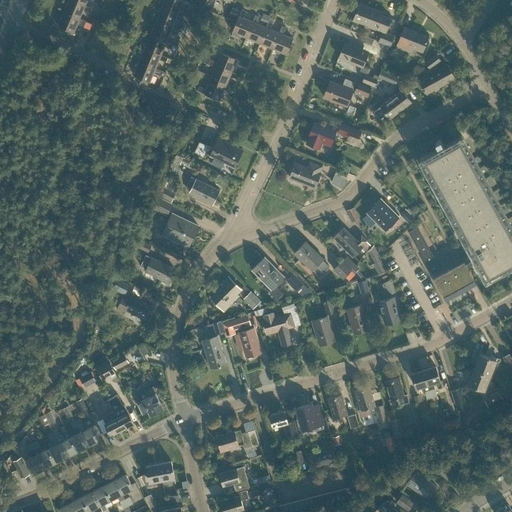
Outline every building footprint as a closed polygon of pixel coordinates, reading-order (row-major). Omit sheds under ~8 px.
[(97,10),(83,4),(74,0),(66,0),(62,10),(78,17),(82,8),(95,14),(97,10)] [(165,0),(162,9),(177,15),(181,6),(191,10),(192,6),(190,4),(178,0),(165,0)] [(383,13),(360,4),(353,20),(383,32),(385,33),(391,19),(382,15),(383,13)] [(184,18),(177,15),(162,9),(156,22),(172,28),(176,19),(185,23),(188,17),(185,16),(184,18)] [(91,23),(78,17),(62,10),(56,24),(71,31),(76,21),(84,25),(82,31),(87,33),(91,23)] [(246,38),(252,22),(243,18),(246,11),(242,10),(233,32),(246,38)] [(259,43),(266,27),(257,24),(259,17),(255,15),(252,22),(246,38),(259,43)] [(272,49),(279,33),(270,29),(273,22),(268,21),(266,27),(259,43),(272,49)] [(182,32),(172,28),(156,22),(151,35),(167,42),(170,33),(180,37),(182,32)] [(282,26),(279,33),(272,49),(286,54),(293,39),(283,35),(286,28),(282,26)] [(428,36),(404,27),(396,47),(408,51),(409,47),(422,52),(428,36)] [(379,41),(390,45),(394,36),(385,33),(383,32),(379,41)] [(177,46),(167,42),(151,35),(145,49),(161,55),(165,46),(175,50),(177,46)] [(345,43),(339,57),(363,67),(369,53),(345,43)] [(171,59),(161,55),(145,49),(140,62),(156,68),(159,59),(169,63),(171,59)] [(209,64),(215,67),(231,73),(237,60),(221,53),(217,62),(210,60),(209,64)] [(427,76),(419,80),(427,94),(455,78),(447,64),(438,70),(435,65),(441,61),(436,54),(426,62),(429,68),(424,71),(427,76)] [(166,72),(156,68),(140,62),(134,76),(141,79),(139,84),(147,87),(149,82),(150,82),(154,73),(164,77),(166,72)] [(225,87),(231,73),(215,67),(211,76),(205,73),(203,77),(210,80),(225,87)] [(195,74),(193,79),(197,81),(199,76),(203,77),(205,73),(200,71),(199,70),(197,72),(195,74)] [(378,78),(366,73),(362,82),(375,86),(378,78)] [(398,78),(389,74),(386,80),(396,84),(398,78)] [(355,86),(358,81),(347,76),(344,82),(355,86)] [(220,100),(225,87),(210,80),(206,89),(199,86),(197,91),(220,100)] [(353,90),(330,81),(324,97),(347,106),(353,90)] [(371,87),(359,82),(355,92),(367,97),(370,90),(373,91),(374,87),(372,86),(371,87)] [(380,107),(390,119),(411,102),(402,90),(380,107)] [(350,106),(347,112),(354,115),(356,108),(350,106)] [(314,122),(309,137),(307,143),(307,144),(319,149),(320,148),(323,142),(331,145),(337,130),(314,122)] [(343,123),(339,132),(349,136),(350,134),(360,138),(363,132),(343,123)] [(211,156),(234,167),(243,150),(219,138),(211,156)] [(450,268),(434,277),(444,297),(475,280),(468,267),(481,260),(489,275),(511,262),(511,233),(461,140),(446,148),(441,139),(436,142),(440,151),(425,159),(476,251),(449,266),(450,268)] [(199,141),(193,152),(205,158),(211,147),(199,141)] [(308,168),(296,163),(290,178),(315,188),(321,172),(320,172),(323,166),(310,161),(308,168)] [(344,179),(346,173),(337,169),(335,175),(344,179)] [(212,204),(219,190),(191,177),(189,182),(194,185),(190,193),(212,204)] [(161,195),(172,200),(175,193),(164,188),(161,195)] [(173,204),(158,197),(153,208),(168,215),(173,204)] [(369,211),(367,213),(385,231),(399,217),(381,199),(376,204),(374,204),(369,209),(369,211)] [(354,208),(347,211),(353,222),(355,221),(359,218),(354,208)] [(406,209),(401,214),(408,221),(413,217),(406,209)] [(172,213),(165,230),(163,234),(187,246),(188,243),(190,244),(198,226),(172,213)] [(406,228),(430,271),(438,266),(414,224),(406,228)] [(344,228),(334,237),(352,256),(361,247),(364,251),(370,245),(366,242),(367,241),(361,235),(356,240),(344,228)] [(152,246),(140,240),(137,247),(149,252),(152,246)] [(320,276),(329,267),(322,260),(323,259),(306,242),(295,253),(312,270),(313,269),(320,276)] [(388,270),(374,245),(369,250),(375,262),(373,263),(379,275),(388,270)] [(151,258),(146,255),(141,266),(147,269),(145,271),(168,282),(174,268),(151,257),(151,258)] [(272,289),(284,277),(265,257),(252,270),(272,289)] [(342,261),(334,269),(343,279),(352,270),(342,261)] [(294,273),(287,280),(303,296),(305,294),(307,295),(311,291),(294,273)] [(240,296),(237,293),(241,289),(228,277),(222,283),(224,285),(211,297),(225,311),(240,296)] [(398,290),(391,277),(384,281),(385,283),(382,285),(387,292),(389,291),(391,294),(398,290)] [(129,285),(118,279),(114,288),(125,294),(129,285)] [(369,291),(366,280),(358,282),(361,293),(369,291)] [(249,304),(248,304),(253,309),(261,300),(251,291),(244,298),(249,304)] [(386,324),(400,320),(393,295),(379,300),(386,324)] [(146,319),(152,307),(132,297),(130,300),(123,297),(118,309),(125,312),(126,310),(146,319)] [(295,306),(293,299),(281,303),(283,310),(295,306)] [(335,310),(331,299),(324,301),(328,313),(335,310)] [(355,334),(369,329),(362,305),(347,309),(355,334)] [(256,317),(256,316),(255,312),(248,314),(251,324),(258,323),(256,317)] [(193,319),(197,323),(202,318),(198,314),(193,319)] [(247,314),(222,322),(225,332),(226,336),(236,333),(234,329),(250,324),(247,314)] [(283,346),(292,344),(288,329),(295,327),(291,314),(276,318),(275,314),(265,317),(267,322),(263,323),(266,335),(279,332),(283,346)] [(320,345),(335,340),(328,315),(312,320),(320,345)] [(221,322),(214,324),(217,335),(224,333),(221,322)] [(247,357),(261,353),(254,328),(239,332),(247,357)] [(211,368),(226,363),(218,338),(203,342),(211,368)] [(129,362),(125,354),(112,361),(116,369),(129,362)] [(480,354),(468,384),(485,390),(497,360),(480,354)] [(503,357),(509,369),(511,367),(511,359),(509,354),(503,357)] [(103,381),(115,374),(110,364),(97,370),(103,381)] [(437,396),(433,383),(440,381),(436,366),(424,370),(432,397),(437,396)] [(424,370),(412,374),(416,389),(423,386),(427,399),(432,397),(424,370)] [(96,383),(91,374),(80,379),(85,388),(96,383)] [(399,377),(386,381),(391,399),(396,398),(398,405),(408,402),(406,395),(404,395),(399,377)] [(376,407),(370,386),(355,390),(361,409),(359,409),(361,417),(377,412),(380,423),(388,420),(383,405),(376,407)] [(150,397),(138,403),(143,413),(148,410),(150,414),(163,408),(152,387),(146,390),(150,397)] [(452,390),(458,410),(467,407),(461,387),(452,390)] [(498,392),(485,401),(491,410),(505,401),(498,392)] [(106,397),(112,408),(123,429),(134,423),(122,400),(118,403),(113,393),(106,397)] [(347,413),(342,394),(328,398),(334,417),(347,413)] [(423,400),(421,394),(414,396),(416,403),(423,400)] [(87,407),(83,398),(77,401),(81,410),(87,407)] [(311,403),(297,407),(303,430),(315,427),(316,431),(324,428),(318,407),(312,408),(311,403)] [(73,415),(68,406),(63,408),(67,418),(73,415)] [(111,434),(123,429),(112,408),(105,411),(108,416),(103,419),(105,423),(109,430),(111,434)] [(45,414),(49,423),(50,425),(56,422),(51,411),(45,414)] [(285,411),(270,415),(273,426),(283,424),(287,437),(298,434),(294,420),(288,422),(285,411)] [(351,428),(359,426),(356,413),(347,416),(351,428)] [(43,426),(49,423),(45,414),(39,417),(43,426)] [(81,432),(88,446),(99,440),(92,426),(86,430),(80,418),(75,421),(78,427),(81,432)] [(460,427),(458,418),(445,421),(448,430),(460,427)] [(103,419),(98,422),(103,433),(109,430),(105,423),(103,419)] [(394,433),(402,431),(399,419),(391,421),(394,433)] [(257,456),(254,445),(259,444),(255,429),(241,433),(240,429),(217,436),(221,449),(243,443),(247,454),(248,454),(249,458),(257,456)] [(77,452),(70,438),(65,440),(62,435),(61,435),(58,430),(53,432),(66,457),(77,452)] [(55,463),(66,457),(53,432),(48,435),(54,446),(48,449),(55,463)] [(77,452),(88,446),(81,432),(70,438),(77,452)] [(342,443),(339,435),(332,437),(335,445),(342,443)] [(31,443),(34,449),(39,447),(36,441),(35,441),(32,436),(29,437),(32,443),(31,443)] [(16,448),(11,455),(14,461),(21,458),(16,448)] [(44,468),(55,463),(48,449),(37,454),(44,468)] [(306,461),(303,449),(296,451),(300,463),(306,461)] [(314,455),(317,466),(336,461),(333,450),(314,455)] [(33,474),(44,468),(37,454),(26,460),(33,474)] [(226,457),(222,458),(222,460),(224,465),(230,464),(228,456),(226,457)] [(29,474),(21,458),(14,461),(13,462),(22,478),(29,474)] [(159,463),(162,480),(175,478),(171,461),(159,463)] [(150,482),(162,480),(159,463),(147,466),(150,482)] [(236,490),(249,487),(243,466),(220,473),(224,486),(234,483),(236,490)] [(451,475),(444,468),(439,472),(447,480),(451,475)] [(427,499),(436,487),(416,471),(407,483),(427,499)] [(122,494),(133,488),(126,474),(115,480),(122,494)] [(104,486),(111,500),(117,496),(123,508),(128,506),(125,499),(122,494),(115,480),(104,486)] [(109,511),(105,503),(111,500),(104,486),(93,491),(100,505),(103,511),(109,511)] [(223,511),(233,511),(244,509),(241,500),(249,498),(246,490),(239,492),(240,496),(220,502),(223,511)] [(89,511),(100,505),(93,491),(82,497),(89,511)] [(151,508),(156,505),(151,494),(145,497),(151,508)] [(166,498),(168,504),(179,501),(178,495),(166,498)] [(402,495),(397,502),(408,511),(413,504),(402,495)] [(76,511),(86,511),(89,511),(82,497),(71,502),(76,511)] [(278,507),(275,497),(271,498),(272,503),(265,505),(266,510),(278,507)] [(76,511),(71,502),(60,508),(61,511),(76,511)]
